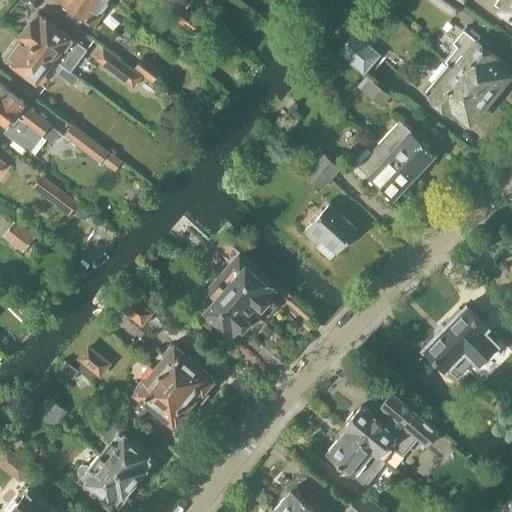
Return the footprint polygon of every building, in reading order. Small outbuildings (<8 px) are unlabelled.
[(98,10),(105,0),(61,0),(93,23),(101,12),(98,10)] [(174,0),(181,5),(186,9),(192,0),(174,0)] [(453,18),(462,6),(453,0),(428,0),(453,18)] [(511,0),(497,0),(495,3),(503,9),(502,10),(511,17),(511,0)] [(201,20),(186,9),(181,5),(172,17),(192,32),(201,20)] [(21,35),(24,37),(70,72),(87,49),(38,12),(21,35)] [(456,46),(444,60),(448,64),(490,98),(490,97),(492,97),(501,86),(501,84),(508,75),(501,69),(505,64),(486,49),(489,46),(470,30),(467,33),(462,29),(451,42),(456,46)] [(364,73),(379,54),(361,39),(360,40),(353,34),(348,41),(347,41),(338,52),(364,73)] [(78,78),(70,72),(24,37),(7,59),(41,85),(50,73),(57,78),(59,75),(73,85),(78,78)] [(145,78),(134,69),(108,50),(100,61),(127,81),(137,89),(145,78)] [(145,78),(152,84),(162,71),(144,56),(134,69),(145,78)] [(448,64),(424,93),(457,120),(462,115),(470,122),(476,115),(481,113),(486,107),(486,103),(490,98),(448,64)] [(357,86),(382,107),(392,96),(370,78),(367,75),(357,86)] [(61,133),(51,126),(32,111),(33,110),(0,85),(0,118),(34,144),(41,134),(53,143),(61,133)] [(412,130),(411,131),(400,120),(379,143),(414,175),(415,174),(417,176),(429,164),(427,161),(435,152),(412,130)] [(103,161),(110,152),(73,124),(64,135),(101,164),(103,161)] [(392,198),(414,175),(379,143),(358,165),(382,188),(378,192),(387,200),(391,196),(392,198)] [(311,161),(331,179),(341,169),(318,147),(311,154),(312,161),(311,161)] [(123,161),(110,152),(103,161),(116,171),(123,161)] [(321,190),(331,179),(311,161),(302,172),(321,190)] [(69,216),(74,209),(78,203),(41,175),(33,187),(69,216)] [(330,259),(338,251),(339,251),(358,230),(329,204),(304,231),(318,243),(315,246),(330,259)] [(3,238),(23,252),(36,236),(15,221),(3,238)] [(241,250),(239,251),(225,239),(216,248),(228,258),(211,276),(221,283),(255,311),(260,305),(263,307),(270,299),(267,297),(276,287),(250,264),(253,261),(241,250)] [(255,311),(221,283),(211,276),(201,288),(204,290),(193,304),(206,315),(208,312),(234,335),(242,326),(244,328),(252,320),(249,318),(255,311)] [(154,313),(130,294),(119,308),(142,327),(154,313)] [(473,299),(424,344),(448,369),(469,349),(482,363),(501,344),(503,346),(510,338),(486,315),(490,312),(476,298),(474,300),(473,299)] [(200,390),(211,376),(172,343),(163,354),(168,359),(158,371),(197,402),(204,393),(200,390)] [(92,382),(97,375),(100,378),(112,363),(88,344),(77,358),(83,363),(77,369),(80,372),(92,382)] [(80,372),(77,369),(66,360),(59,369),(73,380),(80,372)] [(189,412),(197,402),(158,371),(149,382),(143,377),(134,389),(174,421),(184,408),(189,412)] [(401,452),(416,434),(425,442),(434,431),(389,394),(380,404),(398,419),(390,429),(361,406),(345,425),(384,458),(394,445),(401,452)] [(44,420),(58,404),(47,395),(41,403),(31,395),(23,403),(44,420)] [(53,428),(67,412),(58,404),(44,420),(53,428)] [(154,460),(155,459),(113,425),(106,432),(106,436),(112,442),(102,454),(136,482),(143,473),(147,473),(154,464),(154,460)] [(383,459),(384,458),(345,425),(344,426),(347,429),(328,451),(355,474),(374,451),(383,459)] [(0,439),(15,451),(23,442),(8,429),(0,439)] [(18,456),(6,447),(0,453),(0,466),(6,471),(18,456)] [(125,495),(136,482),(102,454),(91,467),(90,466),(89,467),(89,466),(86,465),(85,465),(82,466),(81,467),(81,469),(81,472),(82,473),(82,475),(81,476),(118,506),(127,496),(125,495)] [(60,511),(30,487),(8,511),(60,511)] [(291,489),(275,508),(279,511),(329,511),(317,502),(313,507),(291,489)] [(352,502),(363,511),(380,511),(384,508),(362,490),(352,502)] [(363,511),(352,502),(343,511),(363,511)]
